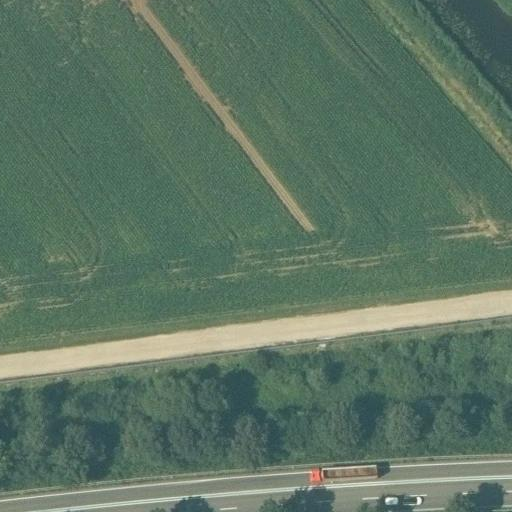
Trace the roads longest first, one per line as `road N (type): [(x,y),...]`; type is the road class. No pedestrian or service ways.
road 1 (track): [(0,366),(511,307)]
road 2 (trunk): [(130,511),(511,486)]
